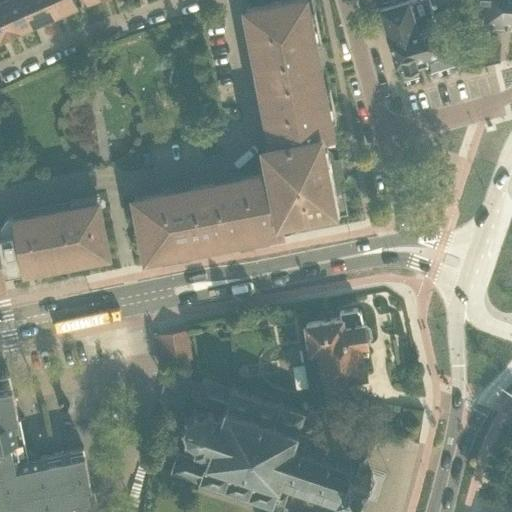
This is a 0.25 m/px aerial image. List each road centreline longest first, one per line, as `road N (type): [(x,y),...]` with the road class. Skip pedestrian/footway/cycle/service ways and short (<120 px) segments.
road 1 (residential): [(0,199),(225,165),(254,122),(232,0)]
road 2 (residential): [(101,511),(113,469),(114,381),(102,315)]
road 3 (residential): [(0,69),(179,0)]
road 4 (residential): [(382,133),(348,0)]
road 5 (residential): [(511,94),(382,133)]
road 6 (secondary): [(461,300),(458,431)]
road 7 (residential): [(102,315),(190,296),(227,279)]
road 8 (residential): [(227,279),(185,276),(99,294)]
road 9 (residential): [(342,257),(464,276)]
